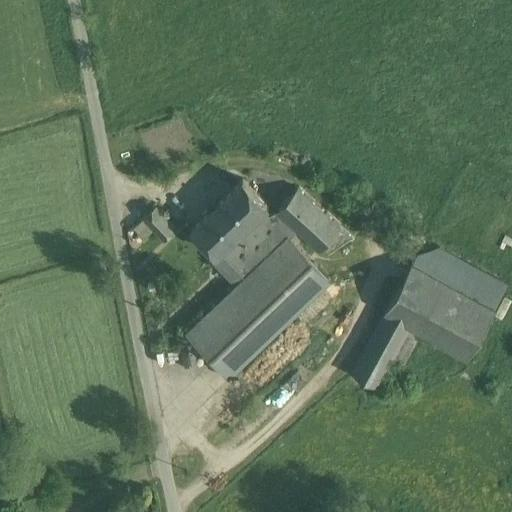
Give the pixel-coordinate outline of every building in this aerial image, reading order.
[(242,177),(192,226),(217,252),(220,249),(264,207),(268,203),(242,177)] [(298,186),(277,209),(298,228),(319,248),(341,225),(298,186)] [(177,227),(155,205),(143,217),(164,239),(177,227)] [(264,207),(220,249),(244,274),(288,233),(291,235),(298,228),(277,209),(276,209),(269,213),(264,207)] [(244,274),(185,330),(228,375),(331,277),(291,235),(288,233),(244,274)] [(419,251),(414,261),(495,307),(506,288),(435,248),(419,251)] [(414,261),(413,260),(385,311),(410,325),(421,332),(467,358),(495,307),(414,261)] [(385,311),(352,371),(377,385),(392,358),(410,325),(385,311)] [(410,325),(392,358),(403,365),(421,332),(410,325)]
